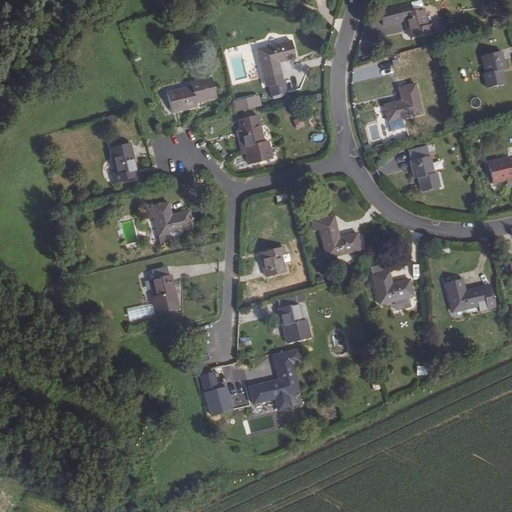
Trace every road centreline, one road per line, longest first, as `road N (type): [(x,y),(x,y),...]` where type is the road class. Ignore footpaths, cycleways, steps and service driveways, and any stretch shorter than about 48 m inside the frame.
road 1 (residential): [(511,230),(410,225),(363,187),(350,163)]
road 2 (residential): [(350,163),(337,86),(358,0)]
road 3 (residential): [(234,192),(227,332),(215,345)]
